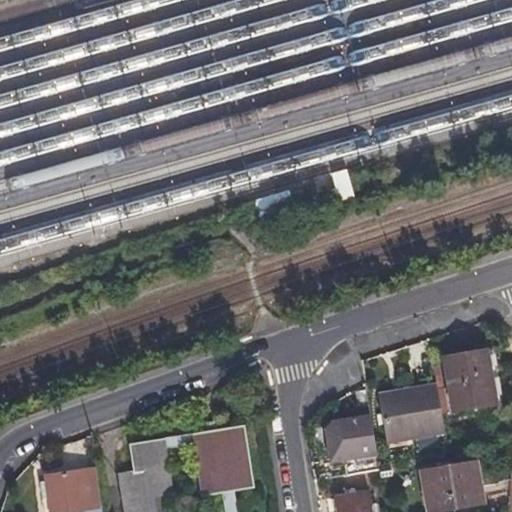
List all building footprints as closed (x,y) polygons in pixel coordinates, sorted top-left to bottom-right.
[(452,412),(473,409),(494,405),(484,351),(443,359),(452,412)] [(405,390),(405,393),(406,396),(379,401),(387,445),(444,435),(434,385),(405,390)] [(377,395),(379,401),(406,396),(405,393),(405,390),(377,395)] [(371,419),(352,422),(333,425),(327,431),(332,465),(353,461),(355,475),(380,471),(371,419)] [(207,423),(208,432),(219,430),(217,421),(207,423)] [(208,432),(192,435),(193,445),(202,497),(222,494),(234,492),(253,488),(243,426),(219,430),(208,432)] [(192,435),(163,440),(165,450),(193,445),(192,435)] [(163,440),(128,445),(133,474),(118,476),(124,511),(174,511),(165,450),(163,440)] [(423,472),(426,494),(429,511),(448,511),(486,505),(478,462),(423,472)] [(101,511),(96,471),(70,475),(44,479),(48,511),(76,511),(83,511),(101,511)] [(237,511),(234,492),(222,494),(224,511),(237,511)] [(338,511),(371,511),(369,494),(337,500),(338,511)]
